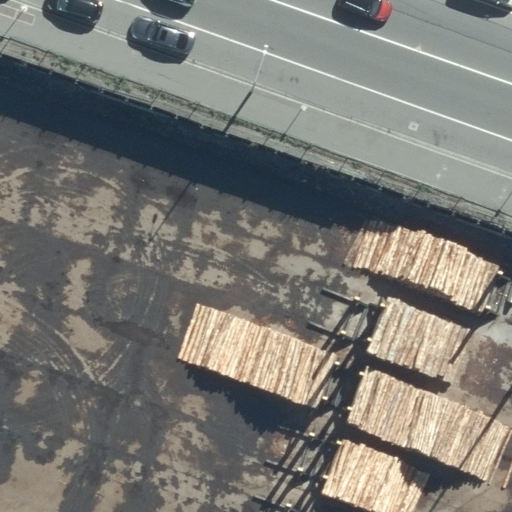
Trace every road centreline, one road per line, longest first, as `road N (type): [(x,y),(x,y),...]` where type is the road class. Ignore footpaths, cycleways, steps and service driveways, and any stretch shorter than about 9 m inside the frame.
road 1 (secondary): [(270,0),(511,84)]
road 2 (unknown): [(0,440),(211,511)]
